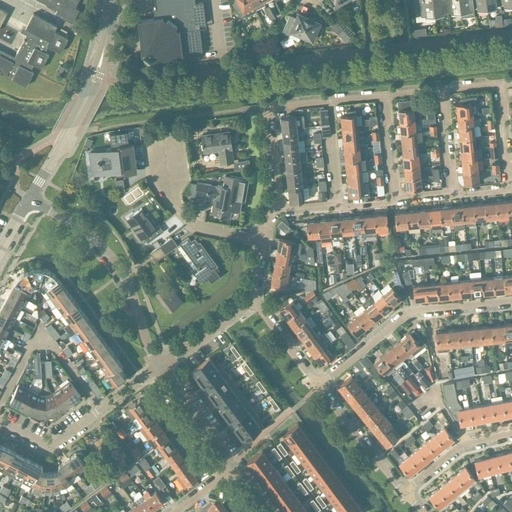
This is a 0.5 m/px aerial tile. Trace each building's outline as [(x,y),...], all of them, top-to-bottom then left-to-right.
[(55,13),(61,17),(72,22),(79,9),(75,7),(78,0),(39,0),(57,9),(55,13)] [(137,19),(139,32),(141,53),(143,52),(144,58),(149,57),(149,59),(182,55),(182,53),(202,50),(199,24),(205,23),(203,1),(195,2),(194,0),(154,0),(156,17),(137,19)] [(239,17),(246,14),(247,16),(256,10),(253,5),(250,0),(238,0),(240,3),(234,7),(239,17)] [(425,17),(435,15),(433,0),(418,0),(421,14),(424,14),(425,17)] [(433,0),(435,15),(444,14),(444,12),(448,11),(446,0),(433,0)] [(446,0),(448,11),(450,11),(451,14),(461,12),(459,0),(446,0)] [(459,0),(461,12),(461,17),(474,16),(473,8),(474,8),(472,0),(459,0)] [(472,0),(474,8),(477,8),(477,10),(487,9),(486,0),(472,0)] [(486,0),(487,9),(497,8),(496,5),(500,5),(499,0),(486,0)] [(271,16),(272,18),(274,16),(268,6),(266,7),(271,16)] [(0,72),(5,75),(6,73),(13,77),(12,78),(26,86),(33,71),(30,70),(34,64),(41,68),(49,54),(45,52),(48,46),(60,52),(68,38),(66,37),(65,36),(59,33),(54,30),(56,26),(32,13),(25,28),(29,30),(26,34),(15,57),(0,49),(0,24),(7,11),(0,7),(0,72)] [(287,21),(282,32),(289,35),(290,32),(300,36),(308,18),(298,13),(296,17),(290,14),(287,21)] [(269,17),(262,21),(270,35),(273,29),(271,25),(275,22),(272,18),(271,16),(269,17)] [(334,21),(342,30),(347,25),(338,17),(334,21)] [(511,17),(502,18),(503,25),(511,24),(511,17)] [(308,18),(300,36),(301,36),(308,40),(312,42),(315,35),(319,36),(322,28),(318,26),(319,22),(308,18)] [(329,26),(338,34),(345,42),(350,37),(342,30),(334,21),(329,26)] [(257,47),(247,48),(248,56),(258,55),(257,47)] [(457,116),(478,113),(472,114),(471,102),(470,102),(469,98),(465,98),(465,103),(456,104),(457,116)] [(398,110),(399,122),(414,120),(420,120),(419,108),(413,108),(412,103),(402,104),(403,109),(398,110)] [(426,108),(427,117),(434,116),(433,107),(426,108)] [(329,124),(327,109),(319,110),(321,125),(329,124)] [(340,116),(341,128),(357,126),(355,110),(346,111),(346,115),(340,116)] [(457,116),(458,127),(473,125),(473,118),(478,118),(478,113),(457,116)] [(280,117),(282,129),(296,127),(295,115),(280,117)] [(376,115),(369,116),(369,118),(370,123),(370,124),(377,123),(376,115)] [(399,122),(400,133),(416,131),(414,120),(399,122)] [(458,127),(459,138),(475,137),(473,125),(458,127)] [(341,128),(343,139),(358,137),(357,126),(341,128)] [(282,129),(283,141),(298,140),(296,127),(282,129)] [(111,148),(90,151),(94,175),(134,169),(131,146),(129,146),(127,130),(109,133),(111,148)] [(221,163),(233,162),(229,131),(201,135),(203,152),(219,150),(221,163)] [(400,133),(402,144),(417,143),(416,131),(400,133)] [(343,139),(344,150),(359,149),(358,137),(343,139)] [(459,138),(460,149),(476,148),(475,142),(475,137),(459,138)] [(283,141),(284,153),(299,151),(298,140),(283,141)] [(402,144),(403,155),(418,154),(417,143),(402,144)] [(460,149),(461,160),(477,159),(476,148),(460,149)] [(344,150),(345,161),(360,160),(359,149),(344,150)] [(284,153),(285,165),(300,163),(299,151),(284,153)] [(403,155),(404,166),(423,164),(419,164),(418,154),(403,155)] [(461,160),(463,171),(478,170),(477,159),(461,160)] [(345,161),(346,173),(362,171),(360,160),(345,161)] [(236,163),(238,170),(245,168),(244,161),(236,163)] [(285,165),(287,177),(301,175),(300,163),(285,165)] [(404,166),(405,177),(420,176),(419,169),(423,168),(423,164),(404,166)] [(243,200),(248,174),(248,171),(239,170),(238,176),(226,174),(224,186),(217,185),(197,182),(194,196),(209,199),(209,196),(215,197),(212,213),(229,216),(230,208),(239,210),(241,200),(243,200)] [(464,183),(479,182),(478,170),(463,171),(464,183)] [(346,173),(347,184),(363,182),(362,171),(346,173)] [(287,177),(288,189),(302,187),(301,175),(287,177)] [(405,177),(406,189),(421,188),(420,176),(405,177)] [(115,180),(117,191),(124,190),(123,179),(115,180)] [(347,184),(348,195),(350,195),(351,197),(368,196),(367,193),(364,193),(363,182),(347,184)] [(302,187),(288,189),(289,201),(290,201),(304,200),(302,187)] [(318,200),(326,199),(324,191),(317,192),(318,200)] [(495,202),(497,218),(508,216),(506,201),(495,202)] [(484,203),(486,223),(487,223),(486,219),(497,218),(495,202),(484,203)] [(473,204),(475,220),(482,219),(482,224),(486,223),(484,203),(473,204)] [(462,205),(464,221),(475,220),(473,204),(462,205)] [(451,206),(453,228),(453,222),(464,221),(462,205),(451,206)] [(439,208),(441,224),(449,223),(449,228),(453,228),(451,206),(439,208)] [(148,214),(146,215),(141,208),(127,218),(141,237),(142,236),(147,243),(163,231),(158,224),(156,226),(148,214)] [(428,209),(430,225),(441,224),(439,208),(428,209)] [(417,210),(419,226),(430,225),(428,209),(417,210)] [(406,211),(407,227),(419,226),(417,210),(406,211)] [(396,228),(407,227),(406,211),(394,212),(396,228)] [(374,214),(376,235),(376,230),(387,228),(386,213),(374,214)] [(363,216),(364,236),(376,235),(374,214),(363,216)] [(351,217),(353,232),(360,231),(361,236),(364,236),(363,216),(351,217)] [(340,218),(342,233),(353,232),(351,217),(340,218)] [(329,219),(331,240),(343,239),(342,233),(340,218),(329,219)] [(320,241),(331,240),(329,219),(318,220),(320,235),(320,240),(320,241)] [(308,237),(320,235),(318,220),(306,221),(308,237)] [(188,236),(180,242),(186,251),(198,267),(198,268),(193,271),(200,280),(207,275),(211,282),(219,276),(213,268),(217,265),(212,258),(211,259),(199,242),(195,237),(191,240),(188,236)] [(404,245),(400,246),(399,236),(394,237),(396,251),(396,252),(404,251),(404,245)] [(162,244),(160,245),(166,254),(177,245),(171,237),(162,244)] [(279,238),(277,249),(292,252),(294,241),(279,238)] [(155,262),(166,254),(160,245),(156,248),(149,253),(155,262)] [(277,249),(275,261),(290,263),(292,252),(277,249)] [(379,264),(378,251),(374,252),(374,258),(368,259),(368,268),(379,264)] [(453,264),(456,262),(455,254),(444,255),(445,262),(450,261),(449,258),(450,258),(450,263),(453,264)] [(305,259),(305,262),(314,264),(314,256),(313,256),(306,255),(305,259)] [(338,256),(333,256),(334,263),(334,262),(335,271),(341,271),(340,262),(338,262),(338,256)] [(275,261),(273,272),(288,275),(290,263),(275,261)] [(27,269),(34,286),(35,285),(38,285),(39,286),(40,283),(41,278),(44,268),(39,267),(36,267),(31,268),(28,269),(27,269)] [(40,283),(39,286),(40,286),(42,287),(43,288),(58,278),(56,276),(54,274),(51,272),(49,270),(44,268),(41,278),(40,283)] [(16,278),(14,281),(15,281),(23,285),(28,288),(30,289),(31,288),(33,286),(34,286),(27,269),(24,271),(20,273),(18,276),(16,278)] [(371,280),(378,274),(374,269),(367,274),(371,280)] [(401,272),(405,284),(411,282),(408,270),(401,272)] [(271,283),(286,286),(294,287),(295,280),(296,276),(288,275),(273,272),(271,283)] [(395,285),(401,284),(397,272),(391,273),(395,285)] [(354,278),(358,282),(362,287),(365,284),(362,279),(363,278),(360,275),(354,278)] [(511,275),(503,276),(505,291),(511,290),(511,275)] [(492,277),(493,292),(505,291),(503,276),(492,277)] [(302,277),(301,281),(301,282),(305,282),(305,290),(316,288),(315,279),(304,278),(302,277)] [(481,278),(482,294),(493,292),(492,277),(481,278)] [(58,278),(43,288),(50,297),(64,286),(58,278)] [(354,278),(351,279),(355,284),(359,289),(362,287),(358,282),(354,278)] [(469,279),(471,295),(482,294),(481,278),(469,279)] [(458,280),(460,296),(471,295),(469,279),(458,280)] [(447,282),(449,297),(460,296),(458,280),(447,282)] [(14,282),(9,290),(25,299),(30,290),(30,289),(28,288),(23,285),(15,281),(14,281),(14,282)] [(344,282),(333,287),(340,296),(345,301),(348,298),(345,295),(350,290),(344,282)] [(435,283),(437,298),(449,297),(447,282),(435,283)] [(169,311),(182,301),(168,283),(154,293),(161,302),(162,301),(169,311)] [(425,284),(426,299),(437,298),(435,283),(425,284)] [(415,300),(426,299),(425,284),(413,285),(415,300)] [(64,286),(50,297),(56,306),(70,295),(64,286)] [(382,294),(392,306),(401,298),(391,286),(382,294)] [(9,290),(4,300),(20,308),(25,299),(9,290)] [(313,290),(304,296),(308,302),(313,298),(317,295),(314,292),(313,290)] [(373,301),(383,313),(392,306),(382,294),(373,301)] [(70,295),(56,306),(62,315),(77,304),(70,295)] [(285,297),(277,303),(281,308),(289,302),(287,299),(285,297)] [(4,300),(0,308),(0,309),(15,318),(20,308),(4,300)] [(279,309),(286,318),(298,309),(292,300),(289,302),(281,308),(279,309)] [(365,308),(374,320),(383,313),(373,301),(365,308)] [(77,304),(62,315),(69,323),(83,312),(77,304)] [(356,315),(366,327),(374,320),(365,308),(356,315)] [(0,309),(0,322),(10,327),(15,318),(0,309)] [(298,309),(286,318),(293,328),(305,318),(298,309)] [(83,312),(69,323),(75,332),(90,321),(83,312)] [(332,313),(326,318),(332,326),(333,326),(338,322),(336,318),(332,313)] [(347,323),(357,335),(366,327),(356,315),(347,323)] [(305,318),(293,328),(299,337),(312,327),(305,318)] [(90,321),(75,332),(82,341),(96,330),(90,321)] [(0,322),(0,334),(5,337),(10,327),(0,322)] [(511,323),(503,324),(505,340),(511,339),(511,323)] [(492,325),(493,341),(505,340),(503,324),(492,325)] [(480,326),(482,342),(493,341),(492,325),(480,326)] [(469,328),(471,343),(482,342),(480,326),(469,328)] [(312,327),(299,337),(306,346),(319,337),(312,327)] [(458,329),(460,344),(471,343),(469,328),(458,329)] [(446,330),(448,345),(460,344),(458,329),(446,330)] [(96,330),(82,341),(88,349),(102,339),(96,330)] [(435,331),(437,346),(448,345),(446,330),(435,331)] [(409,331),(400,339),(406,345),(413,354),(424,344),(420,339),(418,341),(409,331)] [(319,337),(306,346),(313,354),(325,345),(319,337)] [(102,339),(88,349),(95,358),(109,347),(102,339)] [(391,347),(400,359),(410,351),(406,345),(400,339),(391,347)] [(320,364),(332,355),(325,345),(313,354),(320,364)] [(109,347),(95,358),(101,367),(115,356),(109,347)] [(382,354),(392,366),(400,359),(391,347),(382,354)] [(374,361),(384,373),(392,366),(382,354),(374,361)] [(360,359),(368,368),(373,375),(378,370),(366,355),(360,359)] [(115,356),(101,367),(107,375),(107,376),(119,367),(119,368),(122,365),(115,356)] [(195,372),(193,374),(196,379),(215,365),(209,357),(193,368),(195,372)] [(215,365),(196,379),(201,385),(204,383),(206,386),(226,371),(219,362),(215,365)] [(431,365),(424,367),(431,381),(434,379),(431,365)] [(484,365),(476,367),(477,374),(485,372),(484,365)] [(126,376),(119,368),(119,367),(107,376),(107,375),(104,377),(111,387),(126,376)] [(458,372),(454,373),(455,378),(464,376),(463,371),(462,367),(457,368),(458,372)] [(378,370),(373,375),(376,378),(381,374),(378,370)] [(226,371),(206,386),(212,395),(232,380),(226,371)] [(337,386),(346,397),(359,385),(351,375),(337,386)] [(423,375),(418,378),(426,388),(430,384),(423,375)] [(409,376),(404,380),(412,389),(413,390),(413,391),(418,387),(409,376)] [(456,418),(459,417),(460,424),(472,422),(470,407),(462,408),(462,407),(457,401),(455,388),(475,385),(474,378),(453,382),(442,384),(446,405),(456,418)] [(60,387),(71,401),(80,395),(69,380),(60,387)] [(232,380),(212,395),(219,404),(239,389),(239,388),(237,390),(231,382),(233,381),(232,380)] [(404,380),(399,384),(407,393),(412,389),(404,380)] [(10,400),(20,405),(28,389),(18,384),(10,400)] [(90,388),(97,398),(103,394),(96,384),(90,388)] [(359,385),(346,397),(354,406),(367,395),(359,385)] [(384,390),(388,394),(394,389),(390,385),(384,390)] [(52,393),(62,408),(65,406),(71,401),(60,387),(52,393)] [(28,389),(20,405),(29,410),(38,395),(28,389)] [(221,407),(218,409),(223,415),(245,398),(239,389),(219,404),(221,407)] [(394,389),(388,394),(391,398),(397,394),(394,389)] [(45,396),(46,414),(49,413),(53,412),(57,411),(61,409),(62,408),(52,393),(52,394),(45,396)] [(38,395),(29,410),(34,412),(37,413),(41,414),(45,414),(46,414),(45,396),(38,395)] [(367,395),(354,406),(362,416),(375,405),(367,395)] [(129,406),(136,416),(147,408),(140,398),(129,406)] [(245,398),(223,415),(227,420),(230,418),(232,421),(252,406),(245,398)] [(480,400),(482,420),(494,418),(491,403),(487,404),(486,399),(480,400)] [(511,399),(503,401),(506,416),(511,414),(511,399)] [(470,407),(472,422),(482,420),(480,400),(479,400),(480,405),(470,407)] [(491,403),(494,418),(506,416),(503,401),(491,403)] [(400,409),(404,414),(410,409),(406,404),(400,409)] [(375,405),(362,416),(369,426),(383,414),(375,405)] [(252,406),(232,421),(239,430),(257,417),(258,415),(252,406)] [(139,429),(154,418),(147,408),(136,416),(143,426),(139,429)] [(410,409),(404,414),(407,418),(413,413),(410,409)] [(383,414),(369,426),(377,436),(391,424),(383,414)] [(257,417),(239,430),(245,439),(263,425),(257,417)] [(154,418),(139,429),(147,439),(161,428),(154,418)] [(426,430),(430,426),(426,421),(421,425),(426,430)] [(289,443),(304,432),(298,423),(282,434),(289,443)] [(391,424),(377,436),(386,446),(392,440),(394,442),(402,435),(400,433),(399,434),(391,424)] [(435,433),(445,445),(453,438),(444,426),(435,433)] [(161,428),(147,439),(154,449),(158,446),(169,438),(161,428)] [(295,452),(311,440),(304,432),(289,443),(295,452)] [(407,436),(412,442),(415,439),(411,433),(407,436)] [(426,440),(437,452),(445,445),(435,433),(426,440)] [(408,445),(412,442),(407,436),(404,439),(408,445)] [(158,446),(165,455),(176,447),(169,438),(158,446)] [(302,461),(317,449),(311,440),(295,452),(302,461)] [(417,448),(428,459),(437,452),(426,440),(417,448)] [(0,452),(0,470),(2,472),(13,451),(3,446),(0,452)] [(165,455),(172,465),(183,457),(176,447),(165,455)] [(409,474),(418,467),(408,455),(403,460),(393,448),(390,451),(409,474)] [(408,455),(418,467),(428,459),(417,448),(408,455)] [(253,470),(269,458),(262,449),(247,461),(253,470)] [(308,469),(324,458),(317,449),(302,461),(308,469)] [(13,451),(2,472),(11,476),(14,472),(23,456),(13,451)] [(78,473),(78,474),(87,467),(82,460),(83,458),(84,456),(83,454),(81,452),(79,452),(78,452),(77,453),(76,452),(67,459),(78,473)] [(497,454),(501,469),(511,467),(507,452),(497,454)] [(485,457),(490,472),(501,469),(497,454),(485,457)] [(14,472),(11,476),(22,482),(32,461),(23,456),(14,472)] [(175,477),(176,477),(190,467),(183,457),(172,465),(179,475),(175,477)] [(478,475),(490,472),(485,457),(475,460),(478,475)] [(260,478),(275,467),(269,458),(253,470),(260,478)] [(315,478),(330,467),(324,458),(308,469),(315,478)] [(70,479),(70,480),(78,474),(78,473),(67,459),(58,466),(60,469),(61,468),(69,480),(70,479)] [(32,461),(22,482),(31,487),(31,486),(33,482),(40,470),(41,470),(42,467),(32,461)] [(456,473),(466,485),(475,478),(465,466),(456,473)] [(190,467),(176,477),(183,488),(197,477),(190,467)] [(266,487),(282,476),(275,467),(260,478),(266,487)] [(322,487),(337,475),(330,467),(315,478),(322,487)] [(54,471),(59,489),(66,488),(72,483),(70,480),(70,479),(69,480),(61,468),(60,469),(58,470),(56,471),(54,471)] [(33,482),(31,486),(33,487),(31,492),(41,495),(42,490),(45,491),(45,490),(47,472),(46,472),(43,471),(41,470),(40,470),(33,482)] [(45,490),(45,491),(52,491),(59,489),(54,471),(53,472),(49,472),(47,472),(45,490)] [(448,480),(458,492),(466,485),(456,473),(448,480)] [(119,484),(122,482),(123,482),(126,479),(122,474),(115,479),(119,484)] [(328,496),(343,484),(337,475),(322,487),(328,496)] [(273,496),(288,484),(282,476),(266,487),(273,496)] [(126,479),(123,482),(126,486),(133,481),(130,477),(126,479)] [(93,483),(96,487),(102,483),(99,479),(98,479),(93,483)] [(439,487),(448,499),(458,492),(448,480),(439,487)] [(279,505),(295,493),(288,484),(273,496),(279,505)] [(335,504),(350,493),(343,484),(328,496),(335,504)] [(429,495),(439,507),(448,499),(439,487),(429,495)] [(142,494),(153,508),(163,501),(155,490),(150,494),(147,490),(142,494)] [(473,494),(478,499),(482,495),(477,490),(473,494)] [(284,511),(287,511),(301,502),(295,493),(279,505),(284,511)] [(340,511),(342,511),(356,502),(350,493),(335,504),(340,511)] [(139,511),(148,511),(153,508),(142,494),(133,501),(136,505),(135,505),(139,511)] [(487,495),(481,501),(486,505),(491,499),(487,495)] [(503,503),(511,511),(511,496),(511,495),(503,503)] [(84,511),(91,506),(87,500),(80,505),(84,511)] [(306,511),(308,511),(301,502),(287,511),(306,511)] [(356,502),(342,511),(360,511),(363,510),(356,502)]
